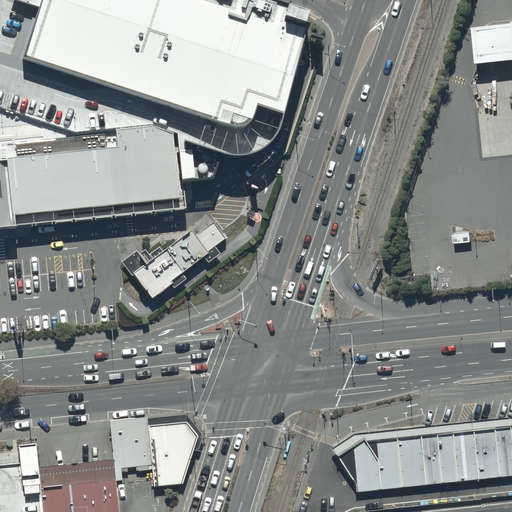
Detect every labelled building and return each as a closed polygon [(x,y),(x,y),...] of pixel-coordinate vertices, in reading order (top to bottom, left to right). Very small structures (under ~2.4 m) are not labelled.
[(0,0),(0,223),(184,206),(181,179),(211,176),(219,153),(234,157),(244,157),(256,154),(266,149),(274,140),(278,129),(309,15),(265,0),(0,0)] [(511,20),(472,24),(476,60),(511,56),(511,20)] [(136,250),(121,261),(132,275),(133,274),(150,297),(209,253),(207,250),(225,237),(213,221),(195,234),(190,228),(161,250),(158,246),(148,254),(144,249),(141,251),(139,253),(136,250)] [(471,244),(470,231),(453,233),(454,246),(471,244)] [(511,417),(354,434),(332,449),(344,469),(338,473),(342,479),(339,480),(346,492),(355,486),(356,493),(511,477),(511,417)] [(149,425),(151,449),(155,489),(182,483),(197,436),(186,426),(149,425)] [(0,511),(40,511),(33,442),(19,443),(21,462),(0,464),(0,511)] [(121,511),(116,461),(46,467),(50,511),(121,511)] [(511,490),(479,494),(480,501),(511,497),(511,490)]
